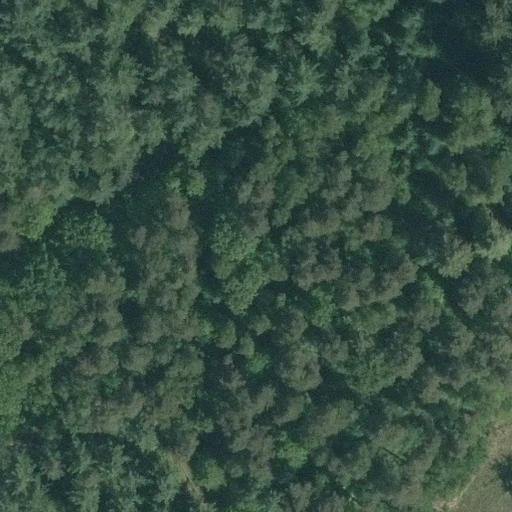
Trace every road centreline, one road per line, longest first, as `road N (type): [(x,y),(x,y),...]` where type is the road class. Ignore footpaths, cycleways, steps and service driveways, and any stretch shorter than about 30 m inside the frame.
road 1 (track): [(511,223),(0,446)]
road 2 (track): [(391,0),(355,62),(301,98),(0,232)]
